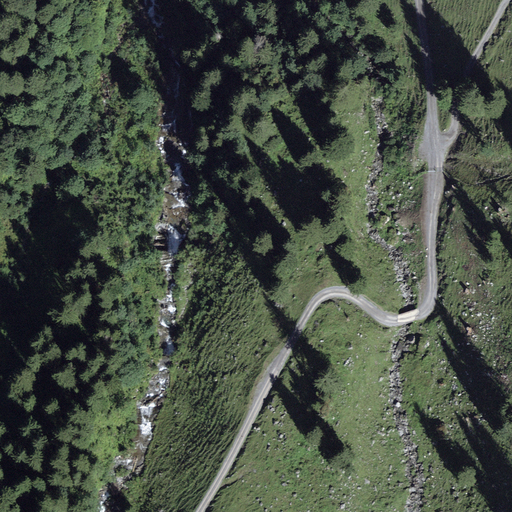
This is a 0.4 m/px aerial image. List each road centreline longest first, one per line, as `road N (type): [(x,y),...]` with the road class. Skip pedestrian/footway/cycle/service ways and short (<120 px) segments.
road 1 (track): [(421,0),(435,146),(426,307),(384,320),(351,295),(324,294),(200,511)]
road 2 (track): [(435,146),(451,133),(461,88),(508,0)]
